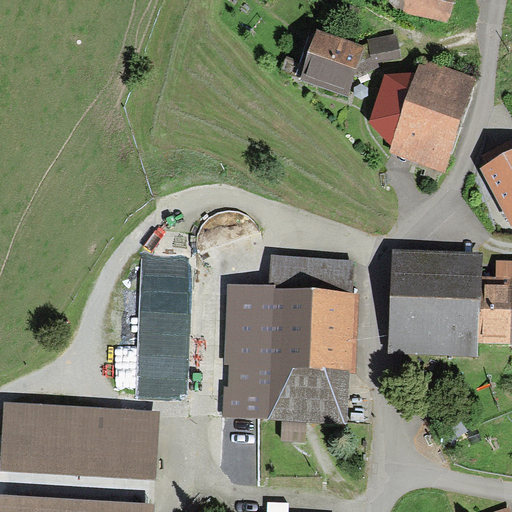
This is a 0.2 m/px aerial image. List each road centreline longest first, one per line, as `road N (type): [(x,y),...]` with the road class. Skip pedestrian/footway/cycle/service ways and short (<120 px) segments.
road 1 (unclassified): [(381,473),(374,372),(382,268),(395,241),(433,215),(458,180),(493,0)]
road 2 (unclassified): [(511,492),(381,473)]
